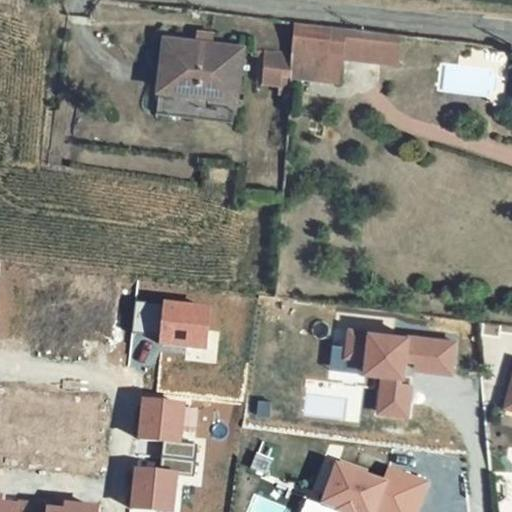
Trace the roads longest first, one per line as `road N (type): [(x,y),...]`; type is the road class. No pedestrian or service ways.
road 1 (unclassified): [(227,0),(511,33)]
road 2 (residential): [(111,490),(122,381),(0,369)]
road 3 (unknown): [(467,511),(454,419),(406,362)]
